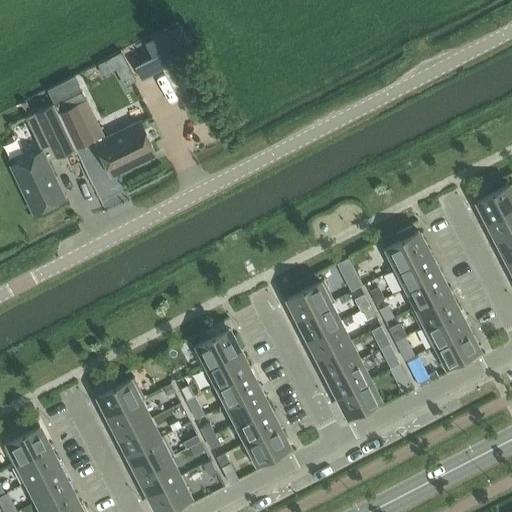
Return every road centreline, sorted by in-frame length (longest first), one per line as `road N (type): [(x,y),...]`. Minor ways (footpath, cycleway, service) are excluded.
road 1 (residential): [(0,294),(511,32)]
road 2 (residential): [(511,351),(336,441)]
road 3 (residential): [(336,441),(263,296)]
road 4 (tertiary): [(372,511),(511,439)]
road 5 (residential): [(336,441),(199,511)]
road 6 (residential): [(511,317),(452,198)]
road 7 (residential): [(132,511),(74,396)]
